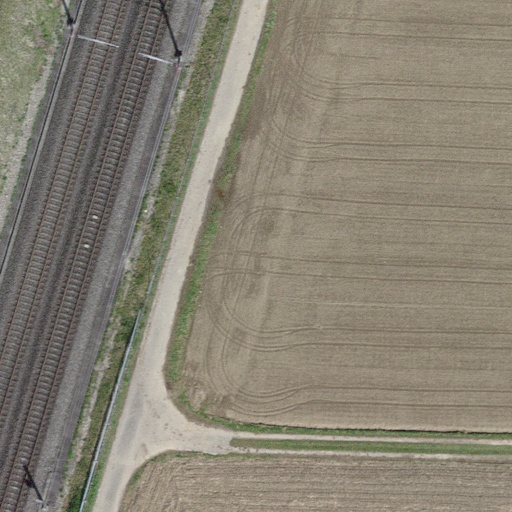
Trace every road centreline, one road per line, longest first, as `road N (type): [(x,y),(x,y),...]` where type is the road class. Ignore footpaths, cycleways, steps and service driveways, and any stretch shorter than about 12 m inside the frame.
road 1 (track): [(104,511),(255,0)]
road 2 (track): [(511,450),(230,442),(131,420)]
